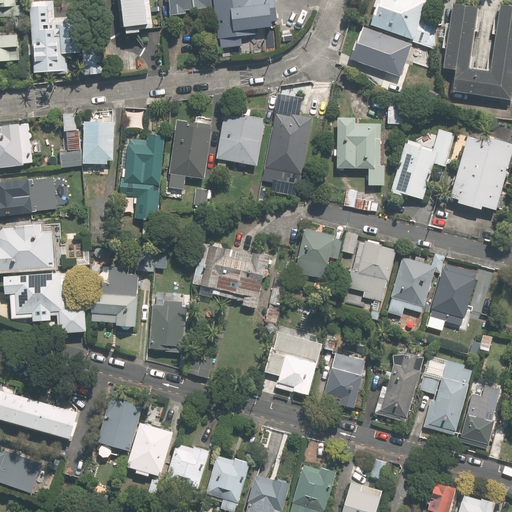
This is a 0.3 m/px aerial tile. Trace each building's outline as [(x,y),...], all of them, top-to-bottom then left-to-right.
[(0,0),(0,8),(1,17),(18,16),(16,0),(0,0)] [(150,0),(122,0),(125,30),(153,27),(150,0)] [(213,7),(212,0),(168,0),(171,15),(185,13),(185,10),(213,7)] [(213,0),(218,38),(255,34),(253,20),(280,18),(277,0),(213,0)] [(370,25),(413,39),(426,0),(425,0),(378,0),(376,8),(370,25)] [(30,2),(34,72),(44,72),(44,75),(69,74),(68,53),(82,52),(80,16),(55,17),(54,1),(30,2)] [(478,8),(453,4),(444,67),(455,69),(452,91),(511,98),(511,5),(500,4),(490,71),(470,68),(478,8)] [(350,60),(401,77),(412,43),(362,26),(350,60)] [(0,70),(22,69),(21,29),(0,30),(0,70)] [(387,104),(386,125),(407,125),(407,104),(387,104)] [(224,112),(216,159),(257,165),(265,119),(224,112)] [(276,113),(266,167),(301,174),(312,120),(276,113)] [(338,117),(337,168),(369,168),(368,185),(384,185),(384,164),(379,164),(380,124),(354,124),(354,117),(338,117)] [(170,173),(204,178),(212,125),(178,120),(170,173)] [(114,160),(115,122),(84,121),(83,164),(108,164),(108,160),(114,160)] [(2,127),(0,127),(0,167),(34,163),(29,124),(20,125),(20,123),(1,125),(2,127)] [(403,144),(390,191),(422,200),(433,162),(446,166),(455,133),(439,129),(432,152),(403,144)] [(159,220),(161,185),(165,136),(149,134),(149,140),(131,139),(130,145),(128,144),(125,178),(121,178),(121,182),(120,196),(137,197),(135,218),(159,220)] [(468,137),(451,196),(458,199),(457,202),(481,209),(482,205),(496,209),(511,151),(511,143),(490,137),(488,142),(468,137)] [(54,176),(0,182),(0,215),(58,209),(54,176)] [(207,190),(194,189),(193,207),(205,208),(207,190)] [(0,270),(54,266),(51,223),(0,227),(0,270)] [(325,279),(334,235),(305,229),(296,273),(325,279)] [(358,236),(346,232),(340,252),(352,255),(358,236)] [(358,241),(347,286),(364,291),(362,297),(383,302),(396,251),(358,241)] [(202,243),(192,284),(244,296),(242,304),(256,308),(268,258),(202,243)] [(435,266),(402,257),(387,311),(401,315),(403,306),(422,312),(435,266)] [(136,327),(139,274),(129,273),(129,267),(95,265),(92,322),(117,323),(117,326),(136,327)] [(443,269),(431,307),(464,318),(476,279),(443,269)] [(68,307),(65,272),(4,276),(5,293),(10,293),(12,317),(33,316),(33,321),(52,319),(51,315),(60,314),(61,332),(88,330),(86,306),(68,307)] [(154,299),(149,348),(182,351),(187,302),(154,299)] [(280,375),(278,381),(294,385),(293,389),(308,394),(322,344),(279,332),(275,348),(272,348),(266,371),(272,373),(280,375)] [(335,352),(324,394),(340,398),(339,404),(354,408),(367,361),(335,352)] [(208,380),(213,359),(194,354),(188,375),(208,380)] [(424,426),(454,435),(472,371),(464,368),(465,365),(430,356),(420,390),(427,392),(437,395),(435,400),(431,399),(424,426)] [(407,416),(420,370),(394,363),(381,409),(407,416)] [(79,411),(0,387),(0,417),(71,438),(79,411)] [(501,399),(472,391),(460,435),(489,443),(501,399)] [(110,398),(99,441),(131,449),(142,406),(110,398)] [(174,431),(140,422),(128,466),(161,475),(174,431)] [(182,485),(198,489),(210,451),(176,441),(163,486),(180,491),(182,485)] [(0,450),(0,479),(21,487),(30,461),(0,450)] [(218,455),(207,492),(224,497),(221,507),(234,511),(235,511),(238,501),(241,502),(252,465),(249,464),(235,460),(218,455)] [(304,464),(293,501),(324,510),(337,471),(320,465),(320,468),(304,464)] [(282,511),(290,483),(258,474),(247,511),(282,511)] [(376,511),(382,490),(350,482),(342,511),(376,511)] [(428,509),(439,511),(448,511),(455,487),(435,482),(428,509)] [(162,487),(149,483),(145,497),(157,501),(162,487)] [(463,494),(457,511),(492,511),(495,502),(496,500),(482,496),(481,499),(463,494)]
